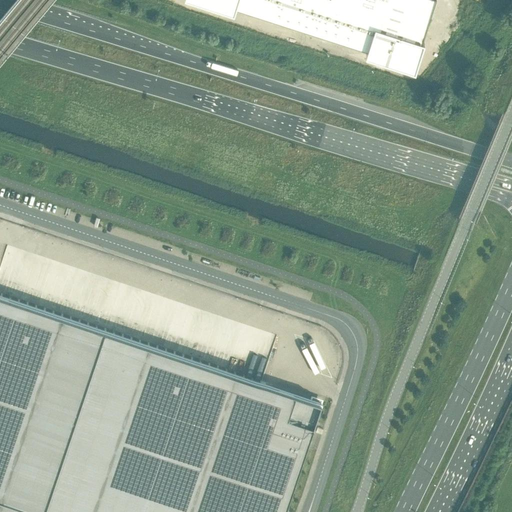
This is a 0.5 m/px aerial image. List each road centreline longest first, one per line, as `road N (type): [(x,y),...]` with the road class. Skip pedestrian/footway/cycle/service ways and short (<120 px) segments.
road 1 (unclassified): [(307,511),(353,375),(353,339),(344,325),(0,205)]
road 2 (primary): [(511,161),(0,4)]
road 3 (primary): [(0,37),(502,189)]
road 4 (unclassified): [(356,511),(393,399),(511,112)]
road 5 (primary): [(511,288),(405,511)]
road 6 (primary): [(437,511),(511,357)]
